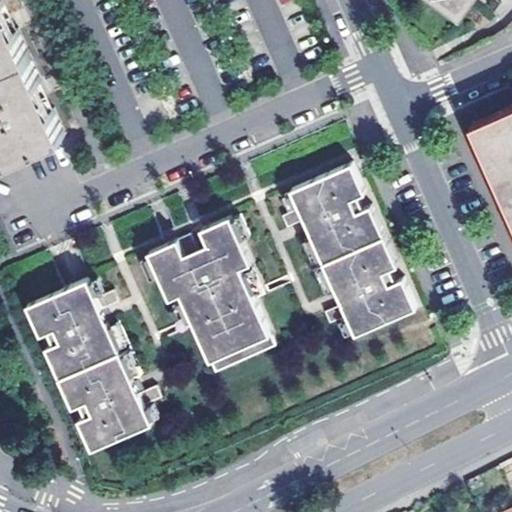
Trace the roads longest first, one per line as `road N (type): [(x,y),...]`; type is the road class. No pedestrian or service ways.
road 1 (residential): [(379,66),(48,206)]
road 2 (secondary): [(511,371),(232,511)]
road 3 (residential): [(397,106),(511,364)]
road 4 (secondary): [(331,511),(511,423)]
road 5 (residential): [(397,106),(511,57)]
